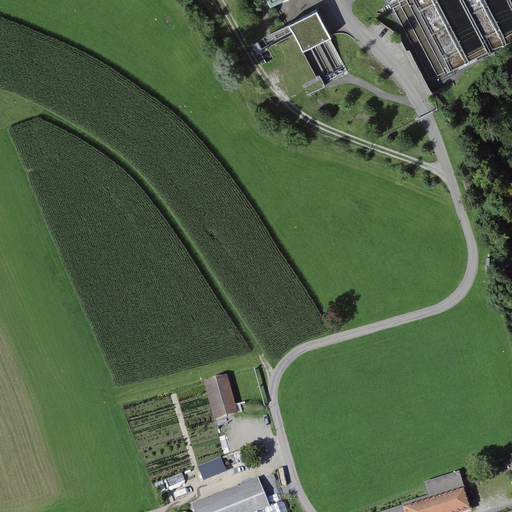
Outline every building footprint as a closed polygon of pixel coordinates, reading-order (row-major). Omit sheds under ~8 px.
[(317,6),(288,22),(303,51),(332,35),(317,6)] [(231,376),(207,383),(218,421),(242,415),(231,376)] [(228,475),(226,470),(249,460),(244,448),(198,468),(205,485),(228,475)] [(170,489),(187,484),(184,474),(167,480),(170,489)] [(433,500),(393,511),(475,511),(464,474),(428,485),(433,500)] [(259,478),(192,504),(195,511),(259,511),(271,508),(259,478)] [(288,511),(285,502),(271,508),(259,511),(288,511)]
